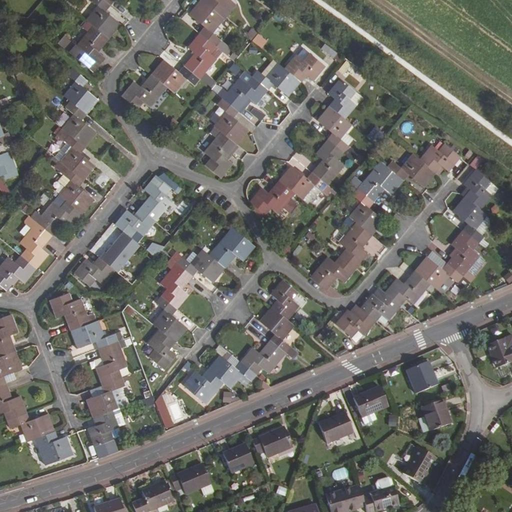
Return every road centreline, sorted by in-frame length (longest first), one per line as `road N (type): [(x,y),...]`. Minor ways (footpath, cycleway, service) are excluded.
road 1 (residential): [(450,326),(135,461),(0,505)]
road 2 (residential): [(448,185),(352,299),(320,300),(267,260)]
road 3 (residential): [(174,0),(106,86),(147,162)]
road 4 (residential): [(147,162),(27,305)]
road 5 (track): [(511,103),(370,0)]
road 6 (residential): [(312,93),(232,192)]
road 7 (residential): [(70,423),(27,305)]
road 8 (residential): [(190,356),(267,260)]
